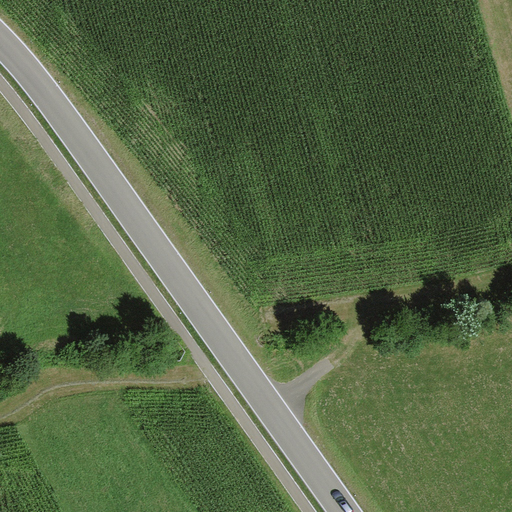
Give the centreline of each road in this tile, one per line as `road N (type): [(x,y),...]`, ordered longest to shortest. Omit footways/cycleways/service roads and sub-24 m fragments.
road 1 (tertiary): [(0,39),(344,511)]
road 2 (track): [(511,338),(328,366)]
